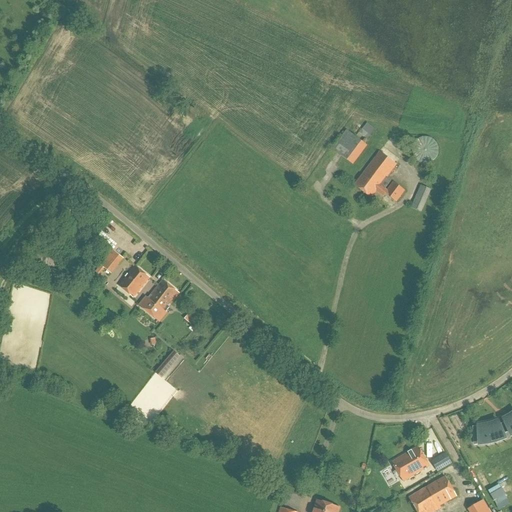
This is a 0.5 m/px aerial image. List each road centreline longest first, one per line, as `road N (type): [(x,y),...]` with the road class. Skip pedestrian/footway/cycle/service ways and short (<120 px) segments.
road 1 (unclassified): [(511,377),(433,416),(381,417),(352,404),(0,126)]
road 2 (track): [(88,192),(31,240),(0,290)]
